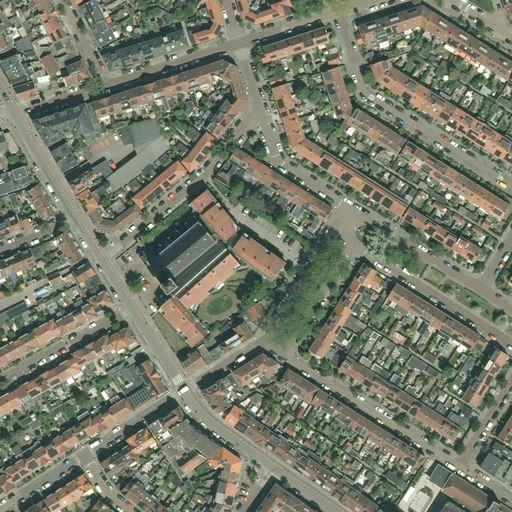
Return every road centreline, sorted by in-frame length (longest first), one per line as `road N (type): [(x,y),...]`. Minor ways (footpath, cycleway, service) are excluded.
road 1 (residential): [(511,186),(364,92),(337,11)]
road 2 (residential): [(102,260),(207,173),(259,108)]
road 3 (residential): [(459,465),(284,354)]
road 4 (residential): [(511,342),(351,243)]
road 5 (residential): [(0,380),(132,309)]
road 6 (residential): [(480,289),(360,215)]
road 7 (residential): [(106,85),(239,42)]
road 8 (residential): [(347,207),(280,162),(259,108)]
road 9 (residential): [(264,342),(333,232)]
road 10 (residential): [(284,354),(351,243)]
road 11 (residential): [(84,456),(185,390)]
